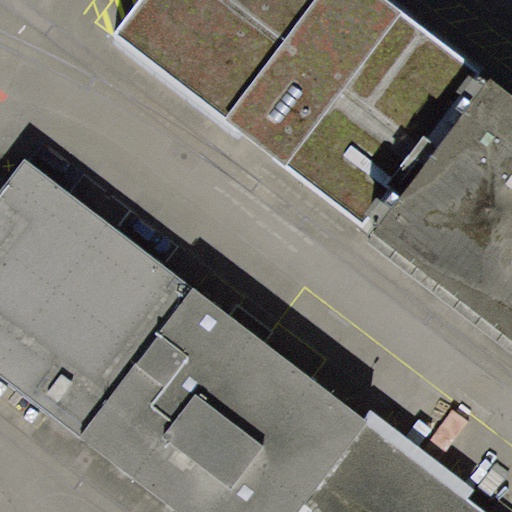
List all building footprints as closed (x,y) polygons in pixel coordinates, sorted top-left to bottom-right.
[(470,43),(409,0),(117,0),(100,23),(354,208),(470,43)] [(511,363),(511,101),(503,94),(375,258),(511,363)] [(186,276),(17,150),(0,172),(0,370),(76,426),(186,276)] [(293,511),(365,422),(186,276),(76,426),(176,511),(293,511)] [(484,511),(365,422),(293,511),(484,511)]
